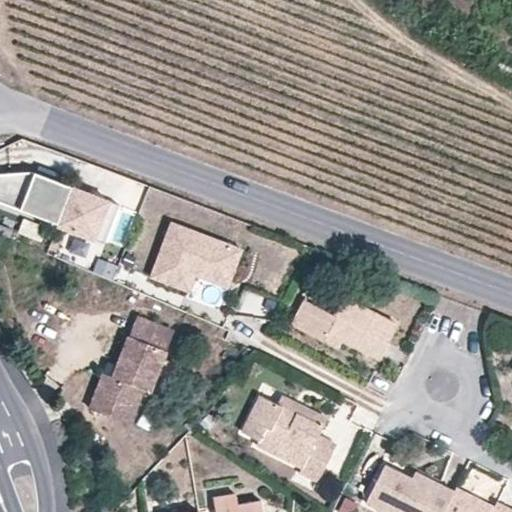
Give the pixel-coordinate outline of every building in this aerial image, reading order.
[(72,195),(74,190),(34,174),(0,176),(0,203),(60,227),(72,195)] [(92,196),(74,190),(72,195),(87,200),(87,198),(92,196)] [(107,246),(122,208),(92,196),(87,198),(87,200),(72,195),(60,227),(59,228),(107,246)] [(22,219),(19,233),(41,239),(44,225),(22,219)] [(226,269),(235,245),(173,222),(154,274),(192,289),(198,273),(202,260),(226,269)] [(244,248),(235,245),(226,269),(230,285),(244,248)] [(202,260),(198,273),(230,285),(226,269),(202,260)] [(237,308),(268,318),(275,299),(244,288),(237,308)] [(303,306),(291,331),(321,346),(325,337),(379,364),(396,329),(340,301),(330,319),(303,306)] [(134,328),(112,377),(107,389),(97,385),(83,417),(120,435),(129,415),(124,412),(130,398),(135,401),(146,405),(172,344),(134,328)] [(107,389),(112,377),(103,372),(97,385),(107,389)] [(323,428),(260,397),(241,435),(256,442),(254,447),(301,470),(299,475),(318,485),(336,446),(318,437),(323,428)] [(129,415),(135,401),(130,398),(124,412),(129,415)] [(382,511),(445,511),(454,494),(438,486),(434,494),(386,470),(368,505),(382,511)] [(495,511),(456,491),(454,494),(445,511),(510,511),(497,506),(495,511)] [(261,511),(260,500),(237,504),(234,493),(213,496),(215,511),(261,511)]
